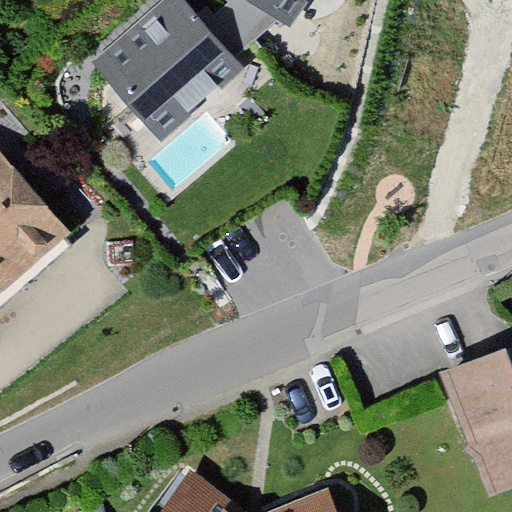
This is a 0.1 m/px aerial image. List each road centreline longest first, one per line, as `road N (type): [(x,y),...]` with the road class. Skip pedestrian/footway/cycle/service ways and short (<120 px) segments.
road 1 (residential): [(0,468),(511,239)]
road 2 (track): [(433,271),(507,0)]
